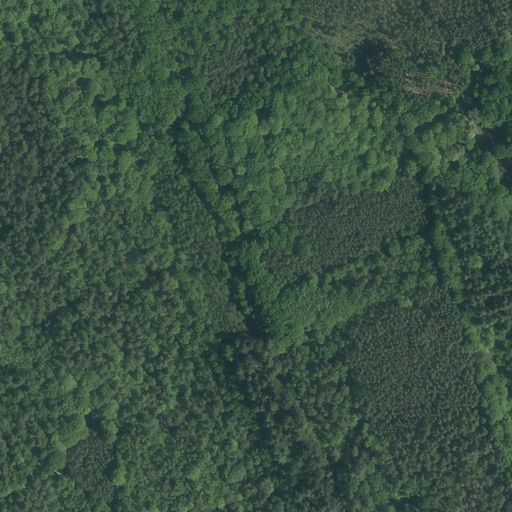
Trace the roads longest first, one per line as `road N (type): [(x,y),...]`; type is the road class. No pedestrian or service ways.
road 1 (track): [(137,188),(297,511)]
road 2 (track): [(45,0),(100,114)]
